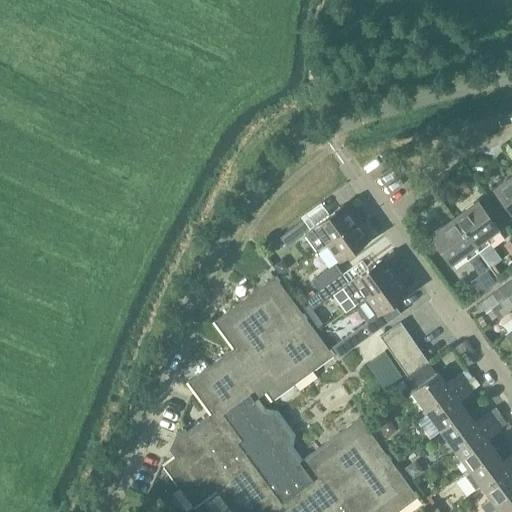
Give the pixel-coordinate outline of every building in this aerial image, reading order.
[(511,176),(494,190),(511,214),(511,176)] [(454,219),(479,252),(489,245),(486,240),(499,230),(477,202),(454,219)] [(314,228),(310,231),(304,236),(316,253),(326,245),(357,223),(344,206),(314,228)] [(479,252),(454,219),(430,237),(451,265),(463,256),(466,261),(479,252)] [(287,248),(304,236),(310,231),(304,221),(280,238),(287,248)] [(370,241),(357,223),(326,245),(340,263),(370,241)] [(383,259),(349,284),(343,289),(333,296),(346,313),(365,299),(396,277),(383,259)] [(342,274),(336,265),(312,282),(319,292),(342,274)] [(490,268),(471,281),(480,295),(499,281),(490,268)] [(343,289),(349,284),(342,274),(319,292),(326,301),(333,296),(343,289)] [(409,294),(396,277),(365,299),(378,317),(409,294)] [(511,283),(510,281),(501,288),(508,297),(511,294),(511,283)] [(177,439),(178,439),(178,440),(180,438),(187,449),(169,463),(174,470),(169,474),(188,500),(193,496),(199,504),(221,487),(226,494),(221,498),(231,511),(270,511),(273,511),(397,511),(409,503),(405,498),(413,492),(363,424),(356,430),(352,424),(326,443),(330,449),(316,459),(312,454),(299,463),(292,454),(292,453),(288,448),(290,436),(275,415),(263,413),(259,408),(254,401),(266,393),(272,401),(285,391),(281,386),(288,381),(292,386),(305,376),(301,371),(308,366),(312,371),(325,362),(321,356),(329,351),(279,283),(271,288),(267,283),(254,293),(258,298),(251,303),(247,298),(221,317),(225,322),(218,328),(239,356),(234,360),(233,358),(225,363),(221,358),(195,377),(199,383),(192,388),(211,414),(206,417),(177,439)] [(511,301),(508,297),(501,288),(480,304),(487,313),(493,309),(500,319),(511,309),(511,301)] [(358,345),(381,328),(374,319),(351,336),(358,345)] [(387,348),(408,334),(401,323),(380,337),(387,348)] [(415,344),(408,334),(387,348),(394,358),(415,344)] [(422,354),(415,344),(394,358),(401,368),(422,354)] [(384,353),(367,365),(383,388),(401,376),(384,353)] [(429,364),(422,354),(401,368),(408,378),(429,364)] [(408,378),(405,380),(413,392),(411,393),(426,412),(466,383),(460,375),(447,385),(438,373),(437,374),(429,364),(408,378)] [(466,383),(471,379),(466,371),(460,375),(466,383)] [(473,377),(471,379),(466,383),(472,392),(480,386),(473,377)] [(472,392),(466,383),(426,412),(440,432),(467,412),(459,401),(472,392)] [(494,422),(501,417),(495,409),(488,413),(494,422)] [(467,412),(440,432),(454,451),(494,422),(488,413),(475,423),(467,412)] [(501,417),(494,422),(500,429),(506,425),(501,417)] [(390,421),(380,428),(386,437),(396,430),(390,421)] [(494,422),(454,451),(469,471),(495,451),(487,440),(500,430),(494,422)] [(469,471),(470,473),(465,477),(476,492),(481,488),(483,490),(511,468),(511,454),(503,462),(495,451),(469,471)] [(418,466),(412,464),(406,469),(413,478),(423,472),(418,466)] [(511,468),(483,490),(491,501),(481,508),(483,511),(493,511),(497,510),(497,509),(511,497),(511,468)] [(511,511),(511,497),(497,509),(497,510),(498,510),(495,511),(511,511)]
